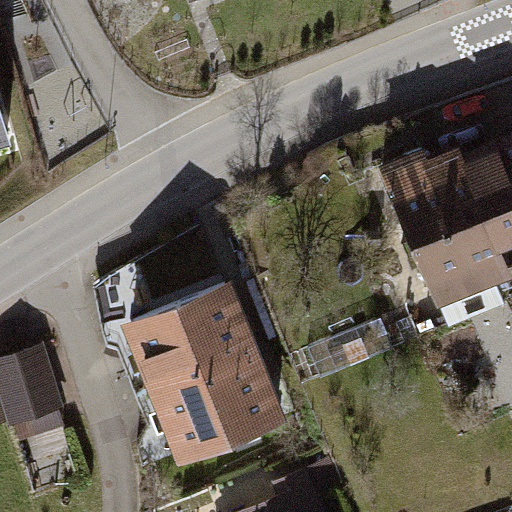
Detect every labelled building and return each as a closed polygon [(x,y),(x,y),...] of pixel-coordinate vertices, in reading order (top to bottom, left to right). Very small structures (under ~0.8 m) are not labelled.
[(0,149),(19,145),(0,74),(0,149)] [(511,129),(468,146),(511,257),(511,129)] [(436,301),(511,271),(511,257),(468,146),(387,178),(436,301)] [(123,324),(147,388),(255,349),(231,284),(123,324)] [(281,419),(255,349),(147,388),(173,458),(281,419)] [(40,350),(0,359),(0,425),(56,411),(40,350)] [(322,511),(309,481),(234,511),(322,511)]
